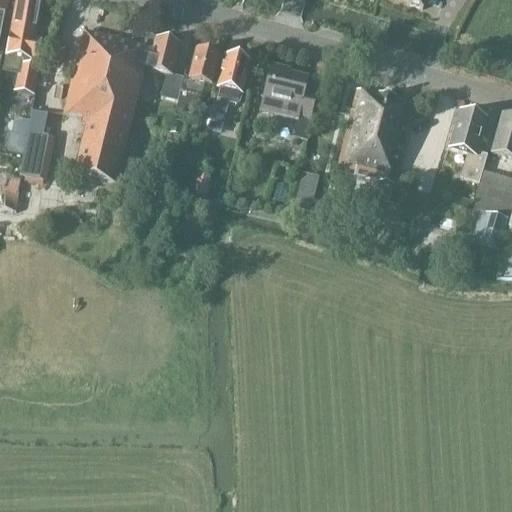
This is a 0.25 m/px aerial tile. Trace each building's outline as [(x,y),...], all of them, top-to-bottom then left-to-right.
[(36,0),(14,0),(5,55),(38,61),(42,41),(35,40),(42,1),(36,0)] [(400,0),(408,2),(407,6),(422,11),(425,0),(400,0)] [(83,34),(62,117),(67,118),(84,124),(72,175),(116,186),(140,88),(145,90),(149,74),(144,73),(150,51),(83,34)] [(144,73),(149,74),(165,78),(159,100),(175,104),(181,80),(173,78),(180,48),(179,48),(175,44),(168,42),(165,44),(153,41),(150,51),(144,73)] [(219,58),(209,56),(207,53),(201,51),(197,53),(194,52),(186,82),(181,80),(178,93),(173,114),(192,118),(197,98),(199,98),(202,87),(211,89),(219,58)] [(215,91),(208,124),(222,128),(226,112),(227,105),(234,107),(239,105),(241,97),(249,64),(246,64),(246,61),(235,58),(233,60),(224,58),(215,91)] [(34,98),(39,70),(18,66),(13,94),(34,98)] [(307,122),(307,121),(313,96),(302,93),(305,83),(286,79),(287,74),(271,70),(264,102),(261,115),(297,124),(294,139),(305,142),(309,122),(307,122)] [(392,187),(412,106),(398,102),(360,92),(356,93),(337,168),(341,169),(354,171),(353,177),(376,183),(392,187)] [(476,155),(486,121),(458,114),(447,151),(467,157),(459,181),(478,186),(486,158),(476,155)] [(44,183),(53,141),(42,138),(46,117),(31,115),(29,123),(23,157),(19,178),(44,183)] [(490,155),(511,162),(511,119),(501,116),(490,155)] [(13,120),(6,153),(23,157),(29,123),(13,120)] [(180,138),(184,126),(171,123),(169,135),(180,138)] [(511,180),(483,172),(462,246),(498,255),(507,222),(509,222),(511,211),(511,180)] [(296,198),(293,211),(314,216),(317,204),(312,202),(318,180),(302,176),(296,198)] [(192,196),(204,199),(208,181),(196,178),(192,196)] [(0,212),(16,215),(20,183),(0,180),(0,212)] [(462,223),(468,204),(445,198),(439,217),(462,223)]
